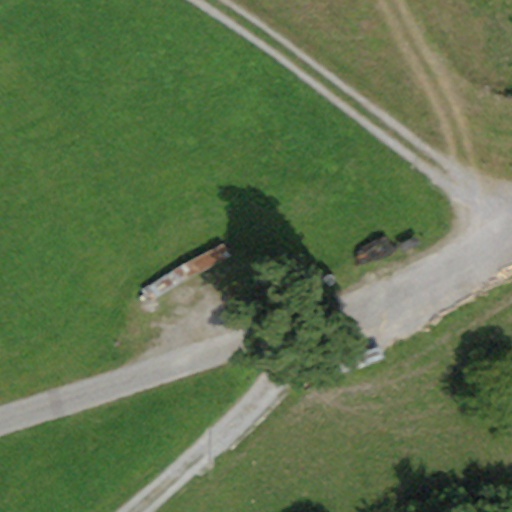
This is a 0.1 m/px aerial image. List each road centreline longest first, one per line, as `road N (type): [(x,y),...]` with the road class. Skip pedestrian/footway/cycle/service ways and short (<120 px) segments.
road 1 (unclassified): [(0,419),(332,317)]
road 2 (track): [(139,511),(272,394),(332,317)]
road 3 (unclassified): [(511,223),(439,273),(332,317)]
